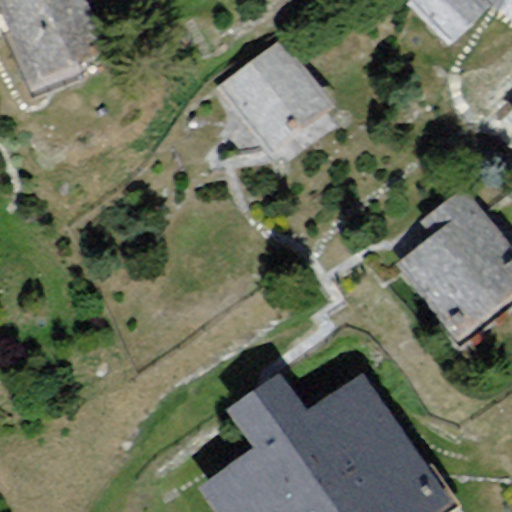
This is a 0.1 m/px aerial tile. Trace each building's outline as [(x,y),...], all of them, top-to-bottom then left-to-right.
[(80,61),(57,0),(0,0),(0,65),(8,87),(80,61)] [(414,0),(457,45),(506,0),(414,0)] [(310,120),(269,54),(209,92),(250,157),(310,120)] [(511,105),(497,118),(511,135),(511,105)] [(511,295),(511,286),(454,208),(416,236),(421,244),(384,274),(438,351),(511,295)] [(193,491),(206,511),(427,511),(352,395),(285,433),(261,395),(216,426),(237,462),(193,491)]
